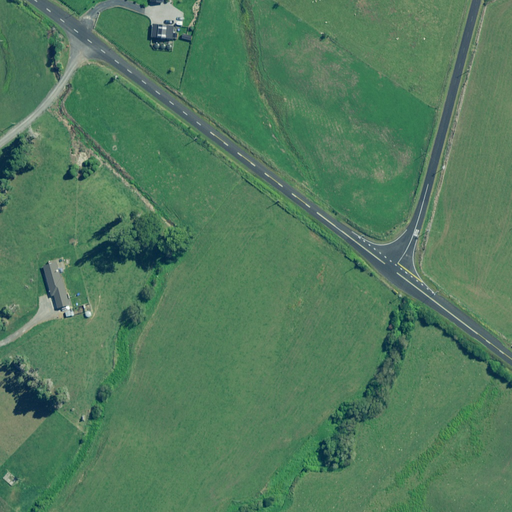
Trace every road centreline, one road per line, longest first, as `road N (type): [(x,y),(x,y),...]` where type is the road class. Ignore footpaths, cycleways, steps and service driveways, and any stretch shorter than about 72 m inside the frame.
road 1 (secondary): [(392,270),(33,0)]
road 2 (tertiary): [(475,0),(420,211),(392,270)]
road 3 (secondary): [(511,360),(392,270)]
